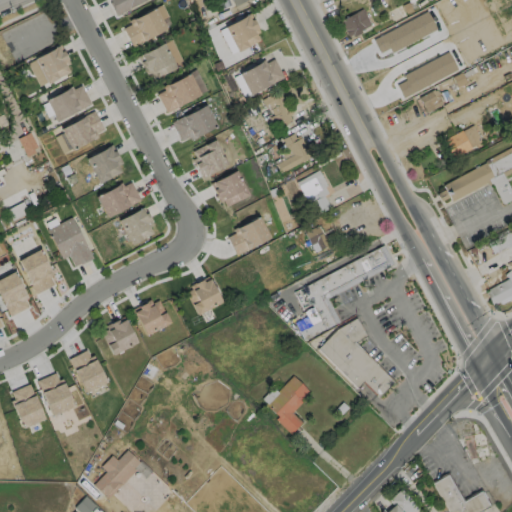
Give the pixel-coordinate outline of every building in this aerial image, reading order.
[(129,7),(115,15),(108,1),(109,1),(108,0),(141,0),(128,7),(129,7)] [(417,0),(368,31),(372,43),(382,40),(386,47),(429,19),(417,0)] [(154,5),(164,26),(143,37),(143,38),(131,45),(121,26),(129,22),(127,18),(131,15),(132,16),(154,5)] [(360,7),(361,9),(363,9),(364,12),(363,12),(369,23),(359,29),(360,31),(352,35),(351,33),(346,35),(343,29),(343,28),(338,19),(360,7)] [(246,13),(249,19),(251,18),(255,24),(256,24),(259,30),(255,32),(259,38),(245,45),(236,50),(223,25),(243,15),(243,14),(246,13)] [(175,65),(152,77),(148,70),(145,72),(138,59),(136,54),(162,40),(172,59),(175,65)] [(389,75),(396,89),(449,60),(439,41),(395,64),(399,73),(389,75)] [(56,44),(59,49),(61,48),(67,60),(68,61),(65,63),(69,69),(45,81),(34,60),(32,56),(56,44)] [(395,84),(401,97),(457,72),(448,52),(401,74),(404,80),(395,84)] [(273,58),(282,76),(270,82),(248,93),(237,72),(262,58),(263,58),(264,58),(265,61),(270,58),(273,57),(273,58)] [(188,72),(199,93),(177,104),(177,105),(165,111),(155,93),(163,89),(161,85),(167,81),(168,83),(188,72)] [(80,84),(89,102),(55,120),(44,98),(70,84),(72,88),(80,84)] [(278,89),(288,108),(290,107),(292,112),(289,114),(291,120),(275,128),(269,115),(272,114),(268,105),(265,106),(260,97),(278,89)] [(429,90),(434,98),(437,96),(441,103),(425,111),(417,96),(429,90)] [(194,135),(195,136),(189,139),(187,135),(179,139),(170,121),(204,103),(215,124),(194,135)] [(96,136),(91,138),(91,137),(70,148),(59,126),(93,109),(102,128),(94,132),(96,136)] [(470,147),(450,157),(441,139),(460,129),(470,147)] [(292,131),(295,136),(298,134),(310,154),(280,171),(275,162),(292,153),(286,143),(285,144),(281,137),(292,131)] [(226,163),(200,176),(191,158),(194,156),(191,149),(213,138),(226,163)] [(123,170),(110,145),(85,157),(97,183),(123,170)] [(511,150),(511,172),(511,171),(502,175),(511,193),(511,197),(501,203),(491,182),(487,184),(486,182),(450,200),(448,196),(439,200),(435,192),(444,188),(441,184),(484,161),(486,164),(511,150)] [(323,185),(327,191),(322,194),(329,206),(315,213),(308,201),(315,197),(312,192),(315,191),(313,186),(302,192),(296,180),(317,168),(326,184),(323,185)] [(247,193),(225,205),(222,199),(218,201),(209,182),(235,169),(247,193)] [(120,181),(122,185),(129,181),(139,199),(105,216),(94,195),(120,181)] [(5,209),(11,220),(27,212),(21,201),(5,209)] [(151,232),(129,244),(116,219),(142,206),(151,224),(148,226),(151,232)] [(258,215),(269,236),(235,253),(226,235),(233,231),(231,227),(237,225),(237,226),(258,215)] [(70,216),(91,257),(78,263),(78,262),(72,265),(66,254),(60,258),(45,229),(70,216)] [(316,225),(326,245),(317,249),(313,241),(309,243),(303,232),(316,225)] [(511,233),(511,240),(491,253),(486,243),(510,229),(511,233)] [(337,320),(302,338),(298,330),(318,319),(301,286),(382,244),(392,263),(325,298),(337,320)] [(52,283),(33,293),(15,258),(38,247),(52,274),(48,276),(52,283)] [(30,303),(8,315),(0,299),(0,276),(13,270),(30,303)] [(511,295),(500,303),(498,300),(494,302),(493,301),(491,302),(484,291),(487,289),(487,288),(505,278),(511,272),(511,295)] [(221,301),(197,314),(185,291),(191,288),(190,284),(208,275),(221,301)] [(150,298),(152,302),(158,299),(164,311),(170,321),(145,334),(132,308),(144,302),(143,301),(150,298)] [(136,341),(112,354),(100,331),(107,328),(105,324),(123,315),(136,341)] [(392,380),(376,396),(361,380),(354,387),(315,348),(335,327),(355,317),(365,335),(353,341),(392,380)] [(84,390),(67,356),(88,346),(105,379),(84,390)] [(50,413),(35,378),(57,369),(72,403),(50,413)] [(300,421),(289,433),(274,418),(276,415),(263,403),(291,374),(306,390),(298,398),(300,401),(290,411),(300,421)] [(7,391),(28,382),(42,416),(21,425),(7,391)] [(125,449),(138,461),(132,467),(134,469),(106,498),(91,484),(104,471),(99,466),(110,454),(115,459),(125,449)] [(446,473),(462,500),(480,490),(488,504),(474,511),(449,511),(431,482),(446,473)] [(384,511),(392,504),(388,499),(400,487),(418,507),(412,511),(384,511)] [(77,511),(87,511),(94,505),(83,496),(73,507),(77,511)]
